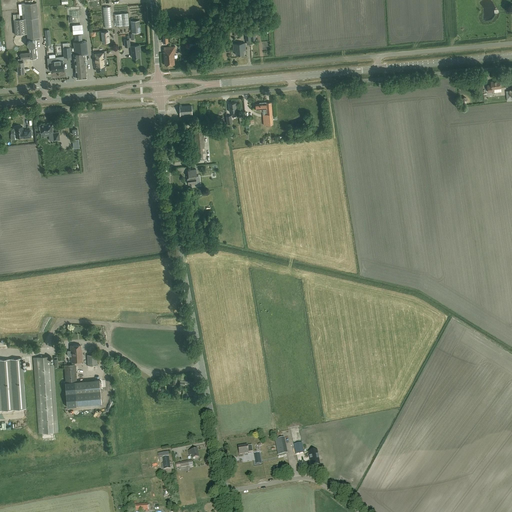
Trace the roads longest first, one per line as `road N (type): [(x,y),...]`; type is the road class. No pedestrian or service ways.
road 1 (tertiary): [(225,493),(171,214),(160,95)]
road 2 (unclassified): [(170,75),(376,56)]
road 3 (unclassified): [(0,115),(146,103)]
road 4 (unclassified): [(357,511),(310,475),(225,493)]
road 5 (unclassified): [(376,56),(511,43)]
road 6 (secondary): [(511,56),(377,69)]
road 7 (unclassified): [(511,69),(378,79)]
